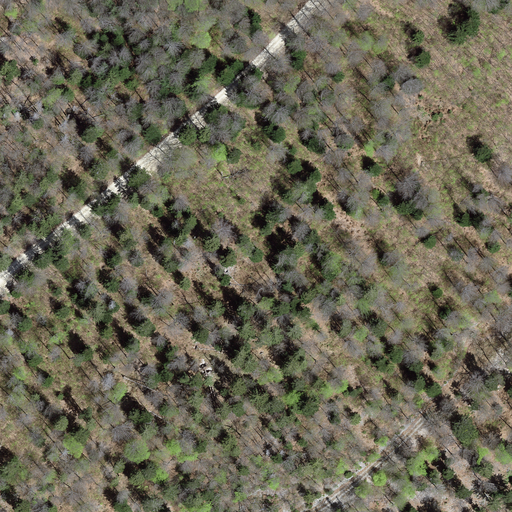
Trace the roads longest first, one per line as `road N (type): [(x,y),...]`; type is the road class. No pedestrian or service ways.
road 1 (unclassified): [(0,277),(232,86),(319,0)]
road 2 (track): [(315,511),(373,471),(511,323)]
